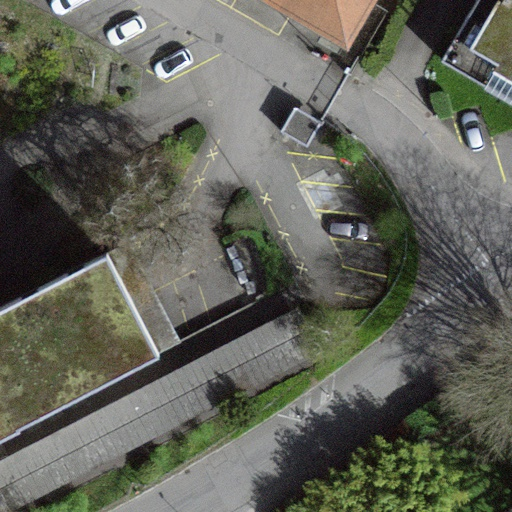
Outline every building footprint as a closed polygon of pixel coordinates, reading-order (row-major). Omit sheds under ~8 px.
[(285,0),(344,34),(363,0),(285,0)] [(511,95),(511,0),(475,0),(443,55),(511,95)] [(317,127),(291,113),(280,131),(306,146),(317,127)] [(0,435),(159,352),(106,251),(0,306),(0,435)] [(401,511),(390,488),(335,511),(401,511)]
